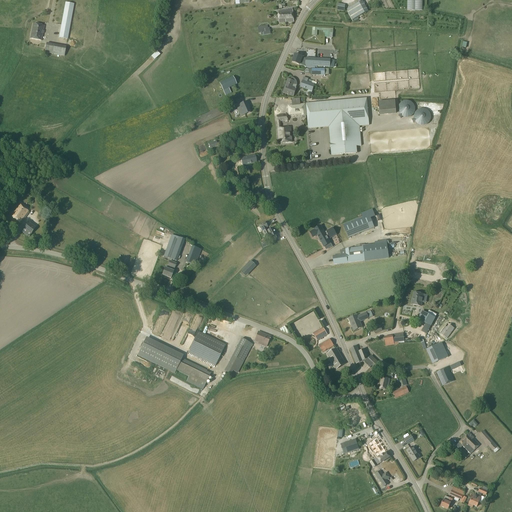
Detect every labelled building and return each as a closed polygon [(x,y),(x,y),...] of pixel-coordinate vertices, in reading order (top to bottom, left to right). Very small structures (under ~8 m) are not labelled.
[(357,0),(359,3),(347,10),(352,19),(368,11),(362,0),(357,0)] [(406,0),(407,10),(422,11),(422,0),(406,0)] [(74,4),(65,3),(59,38),(68,39),(74,4)] [(294,22),(293,10),(278,11),(279,23),(294,22)] [(33,24),(30,39),(41,41),(44,26),(33,24)] [(268,28),(267,26),(257,27),(258,34),(261,34),(261,36),(270,34),(269,28),(268,28)] [(332,38),(333,28),(312,27),(311,35),(317,35),(317,32),(324,32),(324,37),(332,38)] [(54,45),(46,43),(45,53),(52,54),(54,45)] [(157,51),(151,56),(154,60),(160,55),(157,51)] [(300,65),(305,66),(306,58),(295,55),(292,62),(300,64),(300,65)] [(306,58),(305,66),(305,67),(315,68),(315,67),(316,59),(306,58)] [(316,59),(315,67),(330,67),(334,67),(335,60),(316,59)] [(237,85),(233,77),(219,83),(223,91),(237,85)] [(293,78),(291,78),(291,80),(287,79),(283,93),(294,97),(296,88),(293,87),(293,85),(297,85),(297,83),(296,82),(295,80),(294,79),(293,78)] [(315,85),(302,80),(300,87),(312,91),(315,85)] [(369,125),(367,98),(306,104),(308,128),(330,126),(332,155),(356,153),(356,146),(361,146),(360,126),(369,125)] [(399,107),(399,108),(399,110),(399,111),(400,112),(401,114),(402,115),(401,117),(404,118),(405,116),(406,116),(408,116),(409,116),(411,115),(412,114),(413,113),(414,112),(414,111),(415,109),(415,108),(414,106),(414,105),(413,103),(412,102),(411,101),(409,101),(408,100),(407,100),(405,100),(404,101),(402,102),(401,103),(400,104),(399,105),(399,107)] [(395,101),(377,101),(377,116),(393,115),(393,107),(395,107),(395,101)] [(244,107),(243,103),(240,105),(242,109),(244,115),(250,112),(247,106),(244,107)] [(306,118),(306,115),(305,104),(288,106),(289,115),(293,115),(293,114),(302,113),(302,116),(302,115),(303,118),(306,118)] [(214,109),(193,119),(196,126),(218,116),(214,109)] [(412,122),(410,123),(411,126),(413,125),(414,126),(415,127),(417,128),(418,128),(420,128),(421,128),(423,128),(424,127),(426,126),(427,125),(427,124),(428,123),(428,121),(428,119),(428,118),(427,117),(426,115),(425,114),(424,113),(422,113),(421,113),(419,113),(418,113),(416,114),(415,115),(414,116),(413,117),(413,118),(412,120),(412,122)] [(287,121),(287,115),(277,116),(278,122),(280,143),(292,142),(290,127),(281,128),(280,121),(287,121)] [(218,146),(216,141),(208,144),(210,149),(218,146)] [(256,163),(255,155),(241,158),(243,166),(256,163)] [(30,213),(19,204),(10,215),(21,224),(30,213)] [(361,233),(356,220),(343,225),(348,238),(361,233)] [(35,229),(28,223),(21,231),(29,237),(35,229)] [(267,227),(265,223),(260,226),(265,236),(268,234),(270,237),(276,234),(273,228),(267,231),(266,227),(267,227)] [(333,228),(326,232),(325,227),(311,230),(313,236),(318,235),(320,238),(319,239),(320,239),(319,240),(321,243),(322,242),(324,247),(325,246),(326,249),(327,249),(332,246),(328,238),(330,237),(330,238),(336,235),(333,228)] [(184,240),(172,235),(164,256),(177,261),(184,240)] [(389,258),(387,240),(375,242),(375,244),(377,260),(389,258)] [(365,260),(363,246),(339,250),(340,255),(333,256),(334,265),(365,260)] [(198,257),(189,254),(186,262),(195,265),(198,257)] [(176,263),(170,261),(168,265),(171,266),(169,270),(165,268),(162,276),(171,278),(176,263)] [(244,277),(254,266),(249,261),(239,272),(244,277)] [(423,294),(414,293),(412,298),(413,298),(412,305),(421,306),(423,294)] [(368,318),(366,313),(357,316),(349,319),(354,331),(362,327),(360,322),(368,318)] [(435,318),(427,314),(423,322),(430,326),(435,318)] [(454,329),(448,324),(447,323),(440,333),(447,339),(454,329)] [(327,335),(323,327),(313,333),(317,341),(327,335)] [(224,344),(197,331),(187,352),(214,365),(224,344)] [(270,336),(258,332),(254,341),(261,344),(260,345),(266,347),(270,336)] [(394,345),(393,336),(384,337),(385,346),(394,345)] [(253,345),(242,339),(224,372),(230,375),(232,371),(237,374),(253,345)] [(334,346),(329,339),(318,345),(323,353),(334,346)] [(447,358),(440,343),(426,349),(433,364),(447,358)] [(359,351),(357,346),(350,349),(356,364),(363,361),(367,359),(367,360),(364,362),(370,368),(372,366),(374,368),(379,363),(371,355),(368,358),(365,350),(364,350),(363,349),(359,351)] [(345,364),(336,349),(327,354),(336,369),(345,364)] [(454,381),(448,368),(437,373),(443,386),(454,381)] [(205,385),(189,377),(186,382),(203,390),(205,385)] [(390,379),(379,377),(377,388),(388,390),(390,379)] [(409,393),(406,386),(393,392),(395,398),(409,393)] [(497,447),(483,431),(479,435),(493,450),(497,447)] [(464,438),(475,450),(479,445),(473,438),(474,438),(469,433),(464,438)] [(414,441),(411,435),(404,439),(408,445),(414,441)] [(343,452),(356,444),(351,436),(338,443),(343,452)] [(370,442),(368,443),(378,458),(386,452),(376,437),(370,442)] [(475,450),(464,438),(459,442),(470,454),(475,450)] [(420,458),(413,447),(407,451),(413,462),(420,458)] [(390,457),(387,452),(386,452),(378,458),(377,459),(376,458),(370,462),(375,469),(381,465),(379,463),(380,463),(381,463),(390,457)] [(468,457),(464,452),(459,457),(463,461),(468,457)] [(382,475),(382,474),(377,477),(384,487),(388,484),(386,480),(382,475)] [(487,488),(483,487),(482,489),(480,488),(478,492),(486,496),(488,491),(486,491),(487,488)] [(461,492),(453,488),(450,495),(457,498),(456,499),(458,500),(458,499),(459,499),(461,492)] [(472,498),(472,499),(470,498),(469,499),(468,501),(468,503),(470,503),(470,504),(477,507),(481,498),(476,495),(475,496),(474,496),(473,496),(473,497),(472,498)] [(452,499),(445,496),(443,500),(441,506),(448,510),(451,503),(452,499)]
